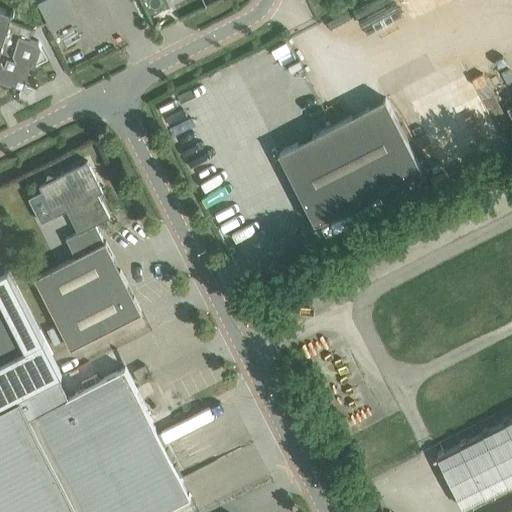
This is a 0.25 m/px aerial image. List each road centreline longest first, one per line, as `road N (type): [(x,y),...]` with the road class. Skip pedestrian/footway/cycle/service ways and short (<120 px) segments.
road 1 (unclassified): [(323,511),(109,90)]
road 2 (unknown): [(215,298),(259,251),(272,203),(268,177),(224,101)]
road 3 (unclassified): [(109,90),(252,17),(267,0)]
road 4 (unclassified): [(0,146),(109,90)]
